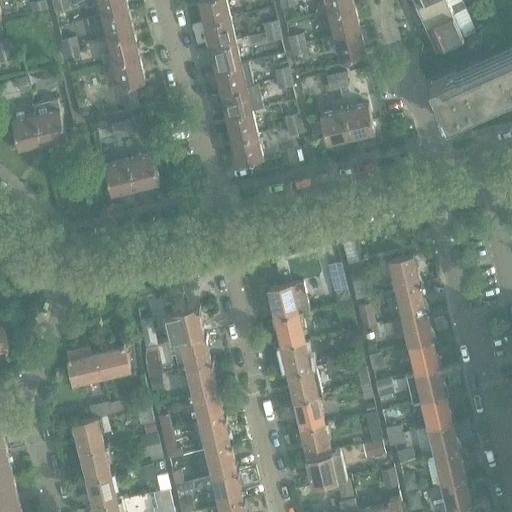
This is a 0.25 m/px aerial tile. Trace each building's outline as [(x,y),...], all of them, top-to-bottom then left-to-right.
[(34,11),(48,8),(46,0),(39,0),(32,2),(34,11)] [(70,8),(68,0),(60,0),(54,2),(56,11),(70,8)] [(129,9),(127,0),(100,0),(104,15),(129,9)] [(200,0),(206,21),(231,15),(227,0),(200,0)] [(327,0),(330,12),(356,6),(354,0),(327,0)] [(460,0),(451,5),(448,0),(422,0),(417,3),(427,25),(466,7),(463,0),(460,0)] [(330,12),(336,36),(362,30),(356,6),(330,12)] [(427,25),(437,47),(476,30),(466,7),(427,25)] [(135,32),(129,9),(104,15),(109,38),(135,32)] [(211,45),(237,40),(231,15),(206,21),(211,45)] [(281,29),(278,19),(264,23),(267,32),(281,29)] [(269,41),(283,38),(281,29),(267,32),(269,41)] [(341,59),(367,52),(362,30),(336,36),(341,59)] [(141,56),(135,32),(109,38),(115,62),(141,56)] [(289,36),(292,45),(306,42),(303,32),(289,36)] [(79,45),(76,36),(62,39),(65,48),(79,45)] [(217,69),(242,63),(237,40),(211,45),(217,69)] [(292,45),(294,54),(308,51),(306,42),(292,45)] [(81,54),(79,45),(65,48),(67,58),(81,54)] [(449,122),(511,93),(511,47),(457,72),(456,71),(431,82),(449,122)] [(115,62),(120,85),(146,79),(141,56),(115,62)] [(250,61),(242,63),(217,69),(222,92),(248,86),(255,84),(250,61)] [(292,75),(289,66),(275,69),(278,79),(292,75)] [(350,85),(346,71),(328,75),(331,89),(350,85)] [(32,89),(41,87),(38,73),(28,76),(32,89)] [(327,74),(302,80),(306,95),(331,89),(327,74)] [(280,88),(294,85),(292,75),(278,79),(280,88)] [(22,92),(32,89),(28,76),(19,78),(22,92)] [(120,86),(126,109),(140,105),(134,83),(120,86)] [(228,115),(253,109),(248,86),(222,92),(228,115)] [(37,113),(44,141),(68,135),(59,97),(35,103),(37,113)] [(352,136),(376,130),(369,103),(345,108),(352,136)] [(352,136),(345,108),(321,114),(323,119),(325,132),(328,141),(352,136)] [(233,139),(259,133),(253,109),(228,115),(233,139)] [(13,119),(20,147),(44,141),(37,113),(13,119)] [(303,122),(300,113),(286,116),(289,125),(303,122)] [(125,135),(134,133),(131,119),(121,121),(125,135)] [(313,134),(325,132),(323,119),(310,122),(313,134)] [(115,137),(125,135),(121,121),(112,123),(115,137)] [(305,131),(303,122),(289,125),(291,135),(305,131)] [(233,139),(239,162),(264,156),(259,133),(233,139)] [(137,186),(145,184),(161,181),(159,175),(158,170),(154,153),(130,159),(137,186)] [(106,164),(113,192),(137,186),(130,159),(106,164)] [(363,268),(355,238),(343,241),(351,271),(357,297),(375,293),(371,276),(365,277),(363,268)] [(421,282),(414,254),(391,260),(397,287),(421,282)] [(335,288),(347,285),(342,263),(330,266),(335,288)] [(297,281),(269,288),(276,316),(299,310),(297,299),(301,298),(297,281)] [(404,315),(427,310),(421,282),(397,287),(404,315)] [(338,301),(349,298),(346,287),(336,290),(338,301)] [(340,318),(355,315),(351,299),(336,302),(340,318)] [(373,303),(359,306),(364,324),(377,321),(373,303)] [(172,340),(182,338),(205,332),(199,304),(165,312),(172,340)] [(306,338),(299,310),(276,316),(282,344),(306,338)] [(404,315),(410,343),(434,338),(427,310),(404,315)] [(4,322),(0,323),(0,347),(9,346),(4,322)] [(153,329),(144,331),(147,346),(156,344),(153,329)] [(212,360),(205,332),(182,338),(188,365),(212,360)] [(282,344),(289,371),(312,366),(306,338),(282,344)] [(377,338),(367,340),(370,352),(379,350),(377,338)] [(410,343),(417,370),(440,365),(434,338),(410,343)] [(355,356),(364,354),(362,343),(353,345),(355,356)] [(126,344),(98,351),(103,374),(131,368),(126,344)] [(103,374),(98,351),(87,354),(85,346),(68,350),(75,381),(103,374)] [(381,351),(370,354),(373,368),(384,365),(381,351)] [(156,359),(147,360),(150,375),(159,373),(156,359)] [(195,393),(218,387),(212,360),(188,365),(195,393)] [(317,365),(312,366),(289,371),(295,399),(319,393),(323,392),(317,365)] [(414,401),(423,398),(447,393),(440,365),(417,370),(407,373),(414,401)] [(367,367),(359,369),(362,384),(370,381),(367,367)] [(160,375),(151,377),(153,389),(163,387),(160,375)] [(392,377),(377,380),(380,395),(396,391),(392,377)] [(371,381),(370,381),(362,384),(365,398),(374,396),(371,381)] [(225,415),(218,387),(195,393),(201,421),(225,415)] [(326,421),(319,393),(295,399),(302,427),(326,421)] [(423,398),(430,426),(453,420),(447,393),(423,398)] [(371,441),(383,438),(377,410),(364,413),(371,441)] [(164,430),(172,428),(169,413),(160,415),(164,430)] [(208,448),(231,443),(225,415),(201,421),(208,448)] [(75,422),(82,449),(105,444),(98,416),(75,422)] [(147,432),(157,430),(155,420),(145,422),(147,432)] [(430,426),(436,454),(460,448),(453,420),(430,426)] [(302,427),(308,454),(332,449),(326,421),(302,427)] [(387,427),(389,436),(403,432),(401,424),(387,427)] [(177,446),(172,428),(164,430),(170,457),(185,454),(182,444),(177,446)] [(391,444),(405,441),(403,432),(389,436),(391,444)] [(158,433),(144,436),(148,455),(163,452),(158,433)] [(4,434),(0,434),(0,458),(9,456),(4,434)] [(386,451),(383,439),(371,442),(374,454),(386,451)] [(238,471),(231,443),(208,448),(214,476),(238,471)] [(112,472),(105,444),(82,449),(88,478),(112,472)] [(308,454),(315,482),(348,475),(342,446),(332,449),(308,454)] [(436,454),(443,481),(466,476),(460,448),(436,454)] [(0,480),(14,477),(9,456),(0,458),(0,480)] [(386,485),(399,483),(395,467),(383,470),(386,485)] [(182,468),(173,470),(177,485),(186,483),(182,468)] [(221,504),(244,499),(238,471),(214,476),(221,504)] [(407,490),(417,488),(413,471),(403,474),(407,490)] [(118,499),(112,472),(88,478),(95,505),(118,499)] [(473,504),(466,476),(443,481),(449,510),(473,504)] [(0,502),(19,498),(14,477),(0,480),(0,502)] [(411,507),(421,504),(417,488),(407,490),(411,507)] [(192,496),(180,499),(183,510),(195,507),(192,496)] [(360,511),(359,511),(355,496),(339,500),(342,511),(360,511)] [(400,496),(390,498),(391,503),(360,511),(398,511),(403,511),(400,496)] [(22,511),(19,498),(0,502),(0,511),(22,511)] [(121,511),(118,499),(95,505),(96,511),(121,511)] [(247,511),(244,499),(221,504),(212,506),(213,511),(247,511)]
